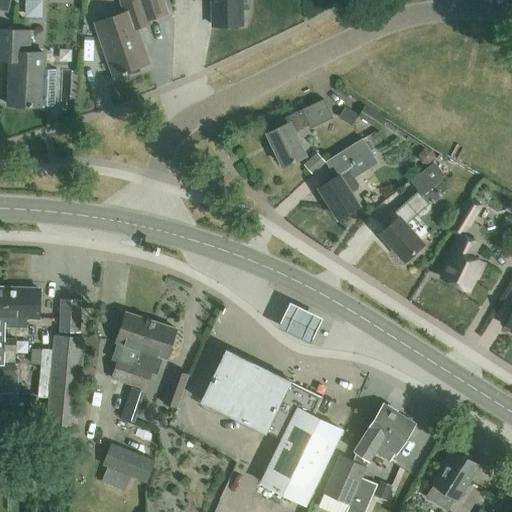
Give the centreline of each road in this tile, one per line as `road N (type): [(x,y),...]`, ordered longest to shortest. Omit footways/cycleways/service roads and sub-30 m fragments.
road 1 (unclassified): [(145,226),(166,145),(184,122),(394,19),(449,9),(511,12)]
road 2 (secondary): [(511,413),(281,274),(145,226)]
road 3 (secondary): [(145,226),(0,208)]
